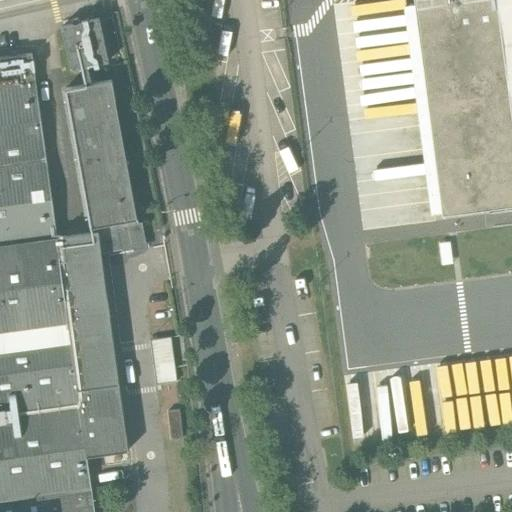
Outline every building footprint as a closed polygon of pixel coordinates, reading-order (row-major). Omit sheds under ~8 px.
[(511,0),(415,0),(444,215),(511,205),(511,0)] [(99,20),(63,29),(73,71),(109,63),(99,20)] [(0,511),(94,511),(87,457),(128,451),(98,233),(57,240),(32,56),(0,60),(0,511)] [(112,81),(64,90),(90,228),(117,224),(120,244),(125,247),(142,244),(145,239),(143,227),(137,223),(112,81)] [(474,398),(477,425),(511,421),(511,355),(474,360),(475,376),(462,378),(464,399),(474,398)] [(174,360),(158,363),(161,384),(177,382),(174,360)] [(180,410),(167,411),(171,439),(183,438),(180,410)]
